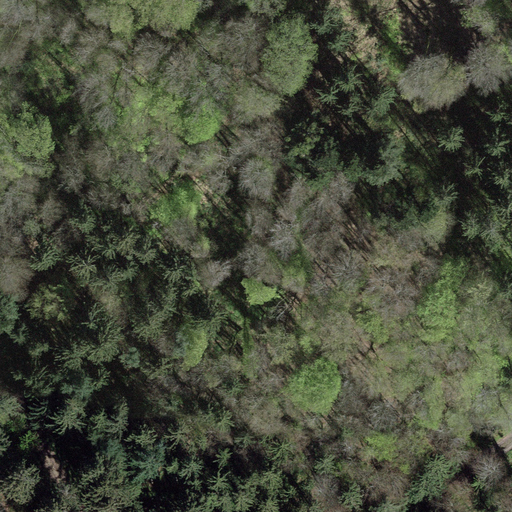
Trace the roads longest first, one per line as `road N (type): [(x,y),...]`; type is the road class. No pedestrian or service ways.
road 1 (track): [(0,384),(75,511)]
road 2 (track): [(511,438),(409,511)]
